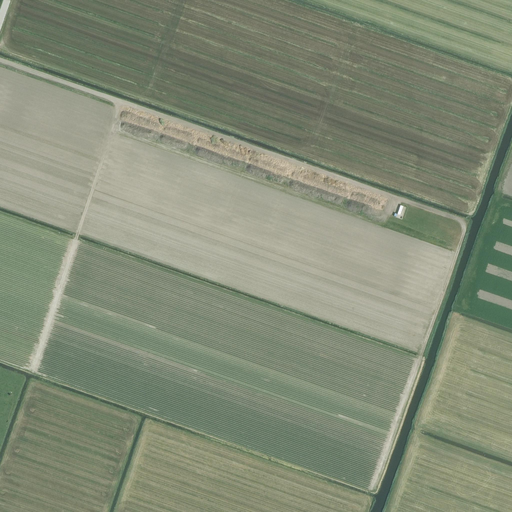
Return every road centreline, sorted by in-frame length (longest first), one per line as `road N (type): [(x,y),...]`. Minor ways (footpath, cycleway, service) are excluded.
road 1 (track): [(0,60),(457,224),(458,246),(374,488)]
road 2 (track): [(121,102),(124,116),(32,363)]
